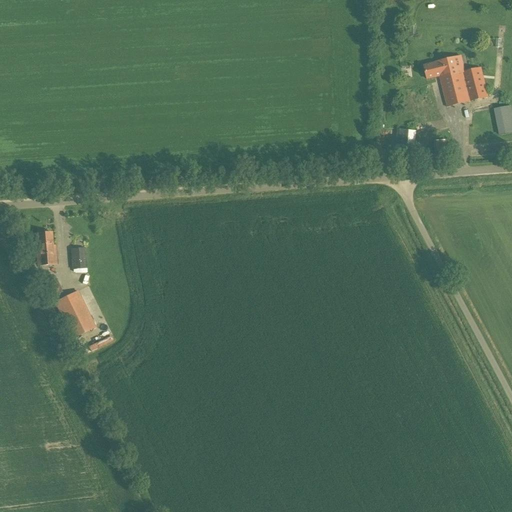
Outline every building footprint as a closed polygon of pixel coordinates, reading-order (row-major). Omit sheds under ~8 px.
[(465,72),(461,56),(424,65),(427,80),(440,77),(447,107),(489,97),(482,68),(465,72)] [(511,109),(511,106),(493,109),(495,117),(511,113),(511,109)] [(396,130),(395,155),(415,155),(415,130),(396,130)] [(446,151),(445,140),(436,141),(436,151),(446,151)] [(53,246),(52,233),(37,234),(38,250),(36,250),(38,267),(57,265),(55,246),(53,246)] [(87,273),(87,269),(86,248),(70,249),(72,270),(81,270),(81,274),(87,273)] [(53,302),(58,300),(65,297),(56,276),(53,278),(44,282),(53,302)] [(65,297),(54,302),(70,338),(91,329),(74,292),(65,297)]
